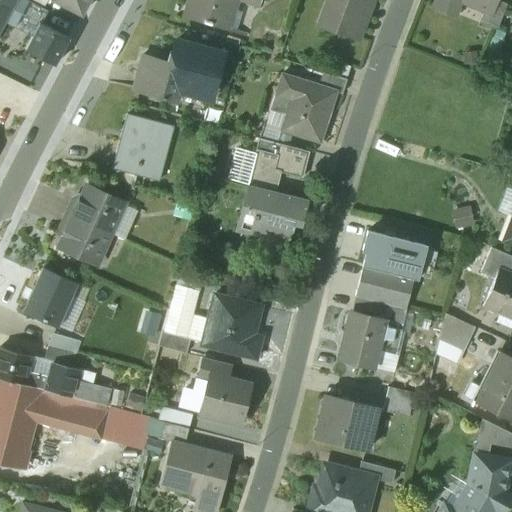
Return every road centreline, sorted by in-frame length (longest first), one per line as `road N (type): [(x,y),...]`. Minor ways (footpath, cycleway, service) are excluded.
road 1 (residential): [(405,0),(339,194),(252,511)]
road 2 (residential): [(111,0),(0,217)]
